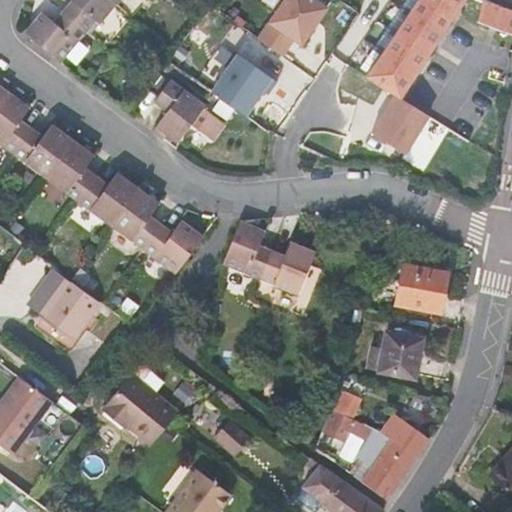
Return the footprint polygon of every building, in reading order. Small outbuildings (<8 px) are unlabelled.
[(71,0),(72,0),(63,11),(87,31),(96,20),(100,23),(116,4),(111,0),(71,0)] [(297,40),(304,45),(331,5),(324,0),(281,0),(257,36),(287,56),(297,40)] [(511,8),(488,0),(480,0),(479,22),(511,34),(511,8)] [(87,31),(63,11),(54,22),(42,12),(24,32),(60,62),(87,31)] [(199,82),(252,115),(276,77),(223,44),(199,82)] [(167,111),(156,126),(166,134),(178,142),(191,124),(211,139),(223,123),(203,108),(205,106),(170,80),(154,102),(167,111)] [(0,103),(9,92),(0,85),(0,103)] [(0,143),(13,153),(31,129),(21,121),(30,108),(9,92),(0,103),(0,143)] [(426,122),(407,157),(427,168),(446,133),(426,122)] [(43,137),(31,129),(13,153),(46,177),(73,140),(52,124),(43,137)] [(156,126),(153,131),(163,139),(166,134),(156,126)] [(94,155),(73,140),(46,177),(78,201),(96,176),(85,168),(94,155)] [(138,188),(117,173),(108,185),(96,176),(78,201),(111,225),(138,188)] [(159,204),(138,188),(111,225),(143,249),(161,224),(150,216),(159,204)] [(175,273),(203,236),(181,220),(172,232),(161,224),(143,249),(175,273)] [(260,279),(272,250),(259,245),(265,231),(240,220),(222,263),(260,279)] [(285,255),(272,250),(260,279),(298,294),(315,251),(290,241),(285,255)] [(403,264),(395,304),(440,312),(448,273),(403,264)] [(99,302),(68,279),(68,280),(56,271),(30,307),(41,316),(72,339),(99,302)] [(359,323),(362,310),(348,308),(341,324),(352,327),(354,321),(359,323)] [(394,334),(414,338),(415,332),(395,328),(394,334)] [(379,370),(414,377),(421,339),(414,338),(394,334),(386,333),(379,370)] [(168,423),(179,410),(156,392),(164,382),(144,366),(139,367),(133,373),(132,373),(103,409),(119,422),(121,419),(152,444),(168,423)] [(51,401),(20,378),(0,404),(0,444),(12,453),(51,401)] [(331,409),(323,429),(345,438),(361,397),(344,391),(335,411),(331,409)] [(386,499),(429,437),(395,414),(380,434),(372,429),(369,434),(372,436),(364,449),(357,458),(371,467),(361,481),(386,499)] [(249,437),(229,420),(215,437),(234,454),(249,437)] [(492,478),(511,495),(511,448),(508,453),(511,456),(492,478)] [(306,464),(315,470),(320,464),(310,459),(306,464)] [(381,511),(384,509),(320,464),(315,470),(303,486),(323,502),(321,504),(331,511),(381,511)] [(164,511),(217,511),(231,495),(227,492),(196,469),(164,511)]
